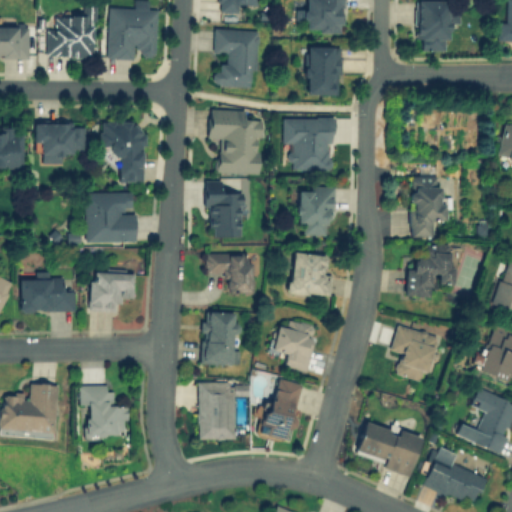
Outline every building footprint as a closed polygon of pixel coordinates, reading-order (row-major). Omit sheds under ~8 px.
[(105,6),(102,57),(134,58),(134,56),(152,57),(154,8),(145,8),(145,0),(131,0),(131,7),(105,6)] [(236,10),(236,1),(257,1),(257,0),(214,0),(214,10),(236,10)] [(302,31),(339,31),(339,0),(302,0),(302,8),(294,8),(293,18),(303,18),(302,31)] [(445,0),(413,0),(413,49),(443,49),(444,23),(455,23),(456,9),(445,9),(445,0)] [(494,40),(511,40),(511,0),(504,0),(504,20),(494,19),(494,40)] [(42,56),(92,56),(92,4),(79,4),(79,15),(52,14),(52,26),(43,25),(42,56)] [(0,57),(25,57),(25,24),(0,24),(0,57)] [(254,29),(210,26),(209,51),(219,52),(218,69),(208,68),(207,84),(251,86),(254,29)] [(302,93),(336,93),(336,45),(302,45),(302,93)] [(256,172),(258,119),(243,119),(244,108),(205,107),(203,137),(215,137),(214,171),(256,172)] [(330,169),(331,115),(278,115),(278,142),(288,142),(288,168),(330,169)] [(96,119),(96,144),(106,144),(106,155),(115,155),(115,180),(139,180),(140,129),(132,129),(133,120),(96,119)] [(81,150),(82,121),(30,120),(30,143),(39,143),(38,161),(60,162),(60,150),(81,150)] [(511,123),(499,121),(492,156),(511,159),(511,123)] [(0,167),(21,167),(21,127),(0,127),(0,167)] [(405,174),(405,235),(429,235),(429,219),(438,219),(438,175),(405,174)] [(238,235),(237,191),(220,191),(220,179),(202,179),(203,235),(238,235)] [(294,222),(300,223),(300,232),(328,233),(328,184),(294,184),(294,222)] [(81,240),(132,239),(132,211),(122,211),(122,205),(131,205),(130,190),(81,191),(81,240)] [(401,293),(426,295),(427,282),(449,283),(451,263),(444,262),(445,243),(416,241),(415,264),(403,263),(401,293)] [(322,253),(288,250),(283,291),(327,296),(329,273),(320,272),(322,253)] [(248,291),(248,252),(202,251),(201,271),(221,271),(221,291),(248,291)] [(487,302),(511,310),(511,258),(503,255),(487,302)] [(116,309),(116,297),(129,297),(130,271),(85,270),(85,308),(116,309)] [(0,300),(10,280),(0,275),(0,300)] [(71,309),(70,289),(58,290),(58,275),(36,275),(36,277),(15,277),(16,310),(71,309)] [(236,363),(236,310),(197,310),(196,362),(236,363)] [(303,370),(314,324),(284,317),(282,326),(270,324),(264,350),(283,354),(280,365),(303,370)] [(392,322),(385,349),(396,351),(390,372),(423,381),(435,333),(392,322)] [(511,382),(511,333),(491,325),(474,367),(511,382)] [(287,440),(299,382),(269,375),(257,434),(287,440)] [(231,437),(231,392),(244,392),(244,379),(193,379),(193,437),(231,437)] [(0,427),(51,431),(54,383),(26,381),(25,393),(0,391),(0,427)] [(113,435),(113,428),(124,428),(123,404),(108,405),(108,383),(74,383),(75,403),(82,403),(83,436),(113,435)] [(497,452),(511,412),(511,400),(474,386),(467,404),(480,409),(473,428),(456,422),(451,434),(497,452)] [(417,435),(360,418),(349,456),(406,473),(417,435)] [(481,476),(430,456),(418,483),(469,504),(481,476)]
